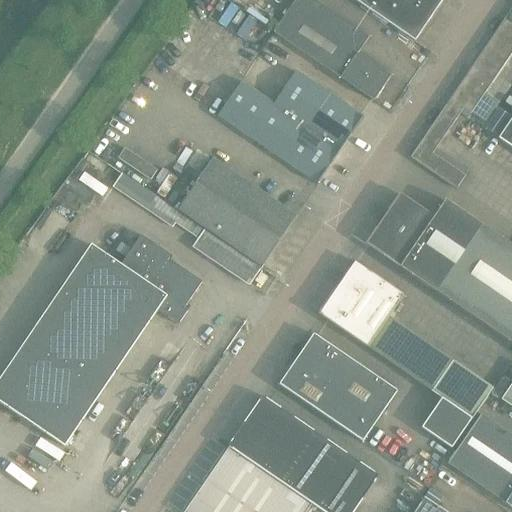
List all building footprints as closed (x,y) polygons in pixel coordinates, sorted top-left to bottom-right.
[(295,0),(273,33),(373,102),(389,77),(356,55),(368,38),(311,0),(295,0)] [(352,0),(414,42),(442,0),(352,0)] [(511,5),(463,77),(408,157),(454,188),(454,189),(463,176),(430,153),(461,109),(468,114),(484,125),(496,108),(498,105),(482,94),(483,92),(511,50),(511,5)] [(421,55),(426,59),(430,54),(425,50),(421,55)] [(217,117),(250,139),(317,184),(362,118),(296,73),(273,105),(240,82),(217,117)] [(499,110),(485,130),(497,138),(511,118),(499,110)] [(511,118),(497,138),(511,148),(511,117),(511,118)] [(192,247),(248,285),(295,217),(211,160),(177,210),(122,173),(112,187),(172,228),(176,223),(198,238),(192,247)] [(365,243),(511,344),(511,246),(445,200),(433,219),(398,194),(365,243)] [(0,377),(0,404),(64,448),(156,311),(177,326),(187,312),(183,309),(201,283),(169,261),(172,258),(140,236),(120,266),(90,246),(0,377)] [(439,398),(441,399),(468,418),(469,418),(489,387),(387,316),(401,295),(352,262),(316,313),(439,398)] [(310,334),(276,384),(360,441),(377,417),(395,391),(310,334)] [(511,382),(500,400),(511,408),(511,382)] [(350,511),(376,475),(259,395),(225,446),(226,447),(181,511),(303,511),(309,503),(321,511),(350,511)] [(448,448),(468,418),(441,399),(439,398),(419,428),(448,448)] [(511,509),(511,436),(478,413),(445,463),(511,509)] [(444,511),(423,497),(413,511),(444,511)]
